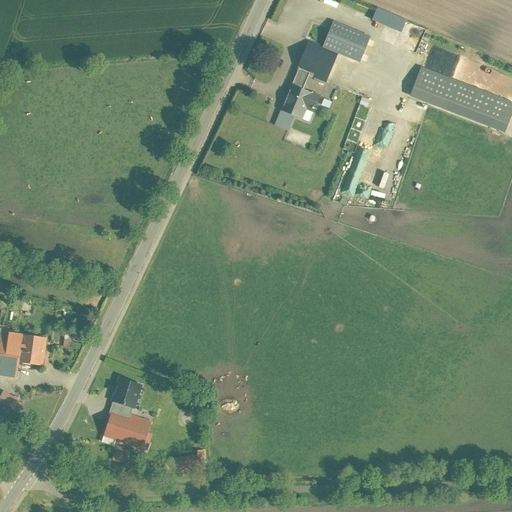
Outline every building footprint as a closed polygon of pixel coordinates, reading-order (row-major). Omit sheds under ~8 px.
[(379,7),(374,20),(404,33),(409,20),(379,7)] [(328,82),(340,54),(362,63),(373,36),(336,21),(326,46),(311,40),(277,125),(290,131),(296,117),(304,120),(309,109),(317,113),(324,95),(305,88),(312,72),(316,73),(314,77),(328,82)] [(511,100),(424,66),(412,97),(507,134),(511,121),(511,100)] [(364,98),(362,104),(370,107),(372,100),(364,98)] [(372,116),(348,197),(378,206),(401,127),(395,125),(395,123),(372,116)] [(408,189),(415,191),(417,183),(410,181),(408,189)] [(0,376),(19,379),(22,361),(47,365),(51,336),(0,328),(0,376)] [(68,330),(66,344),(75,346),(75,341),(84,342),(86,332),(68,330)] [(123,378),(101,440),(117,446),(118,441),(144,450),(154,421),(133,414),(135,408),(137,409),(145,386),(123,378)] [(6,391),(1,401),(17,410),(22,399),(6,391)] [(118,449),(114,460),(126,464),(130,453),(118,449)] [(175,457),(177,473),(196,471),(194,455),(175,457)]
